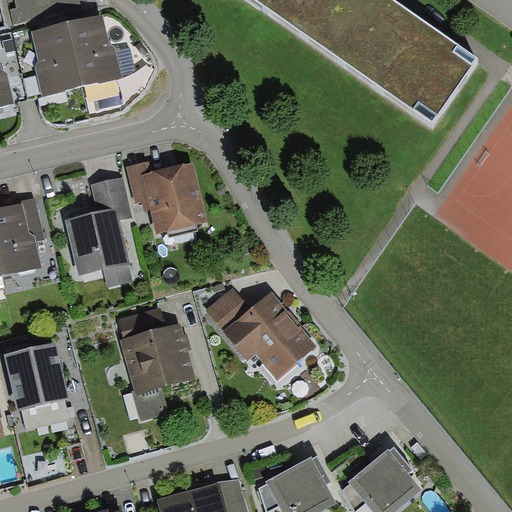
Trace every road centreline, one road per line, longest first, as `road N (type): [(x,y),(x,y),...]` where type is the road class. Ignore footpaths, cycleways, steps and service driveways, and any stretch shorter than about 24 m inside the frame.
road 1 (residential): [(372,374),(318,413),(252,440),(0,511)]
road 2 (residential): [(194,120),(372,374)]
road 3 (residential): [(0,163),(194,120)]
road 4 (unclassified): [(485,511),(372,374)]
